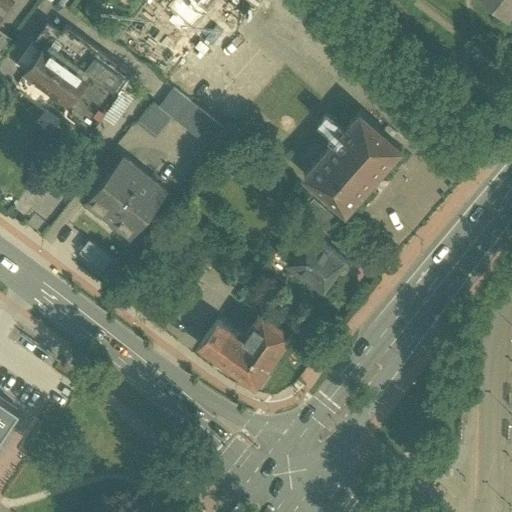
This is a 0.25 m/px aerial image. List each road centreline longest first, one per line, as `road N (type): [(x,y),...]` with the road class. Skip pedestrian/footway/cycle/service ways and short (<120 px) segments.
road 1 (secondary): [(511,184),(286,471)]
road 2 (secondary): [(0,251),(286,471)]
road 3 (residential): [(511,184),(335,0)]
